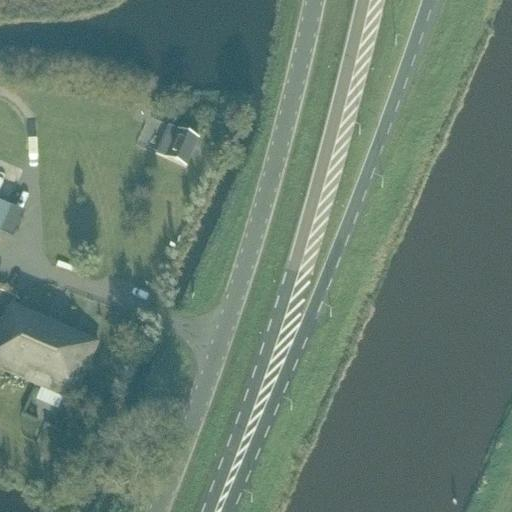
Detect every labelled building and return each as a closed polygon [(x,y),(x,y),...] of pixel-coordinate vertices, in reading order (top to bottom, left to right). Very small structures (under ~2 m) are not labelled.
[(132,132),(143,132),(144,113),(132,113),(132,132)] [(145,116),(145,133),(166,134),(167,117),(145,116)] [(181,133),(170,128),(157,156),(163,159),(168,161),(187,170),(200,141),(181,132),(181,133)] [(0,237),(13,209),(0,203),(0,237)] [(0,370),(73,403),(99,346),(12,307),(5,324),(2,322),(0,325),(0,370)]
